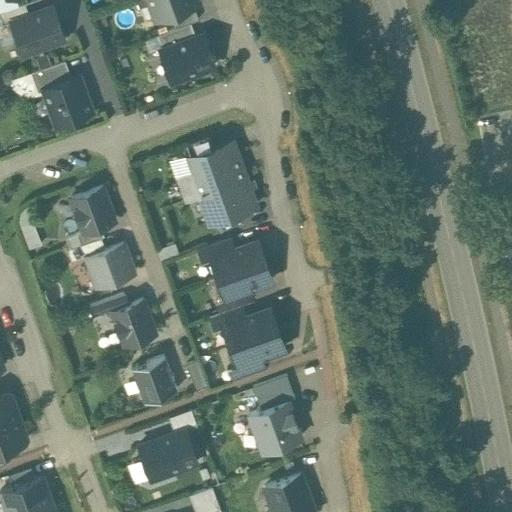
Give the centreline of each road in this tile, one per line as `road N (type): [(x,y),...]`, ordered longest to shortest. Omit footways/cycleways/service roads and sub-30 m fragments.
road 1 (primary): [(503,511),(386,0)]
road 2 (residential): [(0,164),(83,135),(118,139),(265,86)]
road 3 (residential): [(0,265),(94,511)]
road 4 (residential): [(265,86),(291,254),(309,302)]
